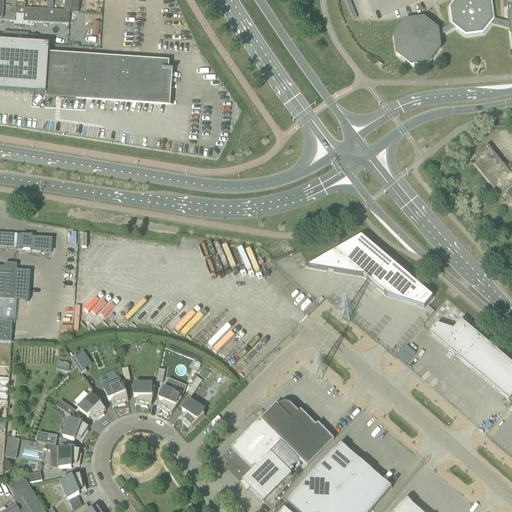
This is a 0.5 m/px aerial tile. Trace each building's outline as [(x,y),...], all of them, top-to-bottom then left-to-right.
[(0,0),(0,8),(25,10),(26,0),(0,0)] [(65,0),(65,12),(78,13),(79,0),(65,0)] [(454,0),(449,8),(451,26),(445,29),(439,32),(438,31),(424,20),(405,22),(394,37),(397,55),(411,66),(429,64),(441,50),(439,37),(455,29),(466,37),(484,35),(492,24),(510,29),(511,46),(511,8),(507,9),(509,24),(504,22),(495,20),(492,2),(489,0),(454,0)] [(39,11),(48,11),(48,2),(40,1),(39,11)] [(0,8),(0,21),(15,23),(15,25),(28,26),(28,23),(69,25),(69,13),(48,12),(48,11),(39,11),(25,10),(0,8)] [(28,45),(29,35),(3,33),(3,43),(28,45)] [(29,36),(29,44),(39,45),(39,37),(29,36)] [(0,42),(0,92),(166,104),(168,73),(173,73),(173,71),(169,71),(169,64),(50,55),(50,46),(28,45),(3,43),(0,42)] [(511,176),(488,147),(470,161),(500,199),(511,188),(511,176)] [(18,236),(9,235),(0,234),(0,249),(17,250),(18,236)] [(321,262),(309,269),(364,278),(387,297),(425,309),(428,305),(433,299),(410,280),(411,279),(362,238),(321,261),(321,262)] [(5,265),(5,269),(0,268),(0,301),(11,302),(14,302),(17,266),(13,266),(5,265)] [(430,335),(509,402),(511,398),(511,365),(461,322),(453,332),(437,326),(430,335)] [(0,343),(11,344),(12,334),(12,324),(0,323),(0,343)] [(76,356),(71,360),(82,377),(87,373),(85,370),(77,357),(76,356)] [(124,383),(131,381),(128,369),(122,370),(124,383)] [(157,383),(163,384),(165,372),(159,370),(157,383)] [(205,381),(210,373),(204,370),(199,377),(205,381)] [(187,393),(193,397),(200,386),(203,382),(197,378),(187,393)] [(0,382),(0,404),(7,405),(8,384),(0,382)] [(104,390),(109,402),(113,400),(115,406),(118,405),(119,408),(125,406),(125,404),(128,403),(125,385),(122,386),(121,383),(104,390)] [(134,386),(134,399),(139,399),(138,405),(141,405),(141,408),(148,409),(148,407),(152,407),(153,400),(155,390),(152,389),(152,386),(134,386)] [(164,389),(159,401),(164,403),(160,408),(163,410),(162,412),(168,416),(169,414),(172,416),(177,409),(182,401),(180,399),(181,396),(164,389)] [(79,410),(88,419),(91,415),(94,420),(97,418),(99,420),(104,416),(103,414),(106,412),(102,406),(96,397),(93,399),(91,397),(79,410)] [(61,402),(57,408),(72,418),(76,412),(61,402)] [(192,429),(205,417),(203,415),(204,412),(189,402),(182,412),(186,415),(182,419),(185,422),(183,424),(188,429),(190,427),(192,429)] [(260,421),(282,443),(307,468),(335,440),(318,425),(316,427),(301,412),(299,414),(291,407),(290,406),(288,405),(286,405),(284,405),(282,405),(280,406),(279,408),(277,405),(260,421)] [(85,440),(89,434),(87,432),(89,429),(74,419),(72,422),(69,421),(63,438),(74,442),(76,438),(81,441),(83,438),(85,440)] [(240,484),(268,457),(282,443),(260,421),(239,443),(223,458),(229,467),(227,468),(225,467),(236,473),(234,475),(240,484)] [(58,437),(38,434),(36,443),(47,445),(56,447),(58,437)] [(80,452),(47,445),(47,452),(59,452),(59,470),(65,470),(72,469),(72,465),(77,466),(78,462),(80,462),(82,456),(79,455),(80,452)] [(372,511),(391,489),(392,490),(392,489),(386,484),(372,473),(373,473),(360,462),(347,451),(341,445),(313,473),(287,504),(288,505),(295,511),(372,511)] [(240,484),(246,492),(249,490),(264,504),(289,479),(268,457),(240,484)] [(30,485),(42,482),(40,474),(28,476),(29,478),(30,485)] [(85,486),(84,479),(81,480),(80,476),(66,479),(63,480),(63,483),(61,484),(68,501),(79,496),(78,491),(83,490),(83,486),(85,486)] [(29,486),(25,479),(9,489),(15,500),(14,500),(16,507),(7,511),(34,511),(42,508),(29,486)] [(69,503),(73,511),(77,511),(82,508),(79,499),(69,503)] [(419,511),(406,501),(395,511),(419,511)]
